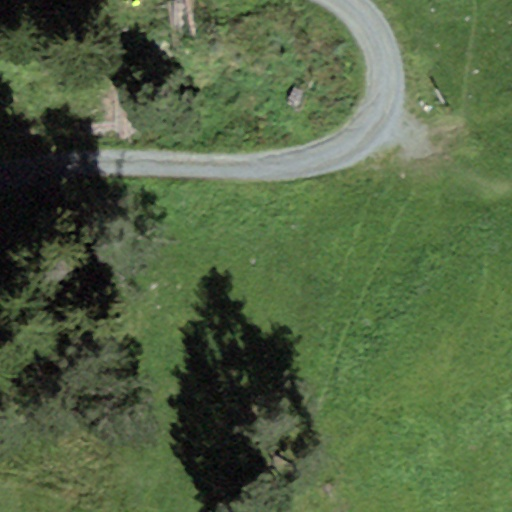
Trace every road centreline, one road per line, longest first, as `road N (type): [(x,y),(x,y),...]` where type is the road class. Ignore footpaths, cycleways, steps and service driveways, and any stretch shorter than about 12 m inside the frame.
road 1 (track): [(0,176),(366,137)]
road 2 (track): [(366,137),(371,30),(356,0)]
